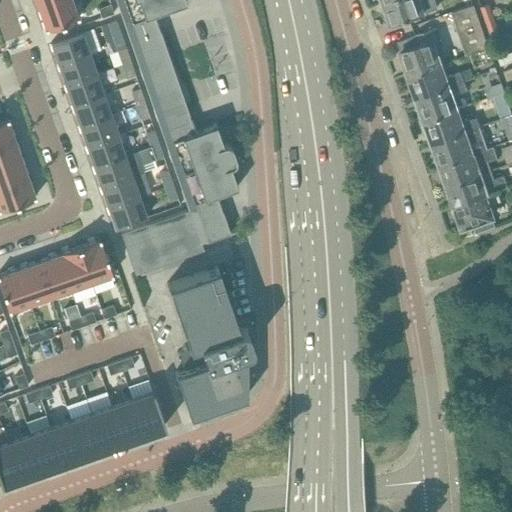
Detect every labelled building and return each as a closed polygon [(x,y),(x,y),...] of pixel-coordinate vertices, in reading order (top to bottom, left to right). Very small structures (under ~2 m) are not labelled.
[(71,0),(53,0),(37,6),(45,29),(61,24),(78,18),(71,0)] [(115,0),(144,82),(174,72),(154,14),(186,2),(185,0),(115,0)] [(384,0),(383,0),(392,24),(422,13),(438,8),(435,0),(384,0)] [(105,5),(98,8),(101,17),(109,15),(113,13),(110,4),(105,5)] [(452,12),(467,54),(488,47),(474,4),(452,12)] [(481,6),(485,18),(493,15),(489,4),(481,6)] [(485,18),(489,30),(497,27),(493,15),(485,18)] [(116,20),(107,23),(112,37),(121,34),(116,20)] [(82,32),(50,43),(58,64),(89,53),(100,49),(93,28),(82,32)] [(398,42),(409,74),(440,63),(437,55),(442,53),(433,28),(416,34),(416,35),(398,42)] [(117,51),(122,64),(130,61),(125,48),(117,51)] [(501,65),(511,61),(511,52),(499,57),(501,65)] [(89,53),(58,64),(64,84),(96,73),(89,53)] [(130,61),(122,64),(126,78),(135,75),(130,61)] [(440,63),(409,74),(417,97),(464,80),(474,77),(471,68),(445,77),(440,63)] [(194,130),(174,72),(144,82),(188,209),(120,233),(134,274),(203,250),(201,242),(229,233),(216,194),(237,186),(230,166),(231,165),(232,165),(234,163),(234,162),(235,161),(235,160),(235,159),(235,158),(234,157),(231,148),(231,147),(230,146),(229,145),(228,144),(226,144),(225,143),(224,143),(223,144),(215,123),(194,130)] [(96,73),(64,84),(72,105),(103,94),(96,73)] [(504,92),(498,73),(487,77),(494,95),(504,92)] [(417,97),(425,119),(456,109),(451,95),(467,90),(464,80),(417,97)] [(131,91),(136,105),(144,102),(139,88),(131,91)] [(103,94),(72,105),(79,125),(110,114),(103,94)] [(144,102),(136,105),(141,119),(149,116),(144,102)] [(461,122),(456,109),(425,119),(433,142),(479,126),(476,117),(461,122)] [(110,114),(79,125),(86,145),(117,135),(110,114)] [(7,118),(0,120),(0,143),(14,138),(7,118)] [(433,142),(440,164),(472,153),(467,140),(483,135),(479,126),(433,142)] [(158,143),(154,130),(145,132),(150,146),(158,143)] [(117,135),(86,145),(93,166),(124,155),(117,135)] [(14,138),(0,143),(0,164),(21,157),(14,138)] [(158,143),(150,146),(155,160),(163,157),(158,143)] [(493,146),(472,153),(440,164),(448,185),(480,174),(477,165),(497,158),(493,146)] [(124,155),(93,166),(100,186),(131,175),(142,172),(135,151),(124,155)] [(21,157),(0,164),(0,186),(28,177),(21,157)] [(160,173),(164,186),(172,184),(168,170),(160,173)] [(448,185),(455,205),(497,190),(507,187),(503,176),(483,183),(480,174),(448,185)] [(131,175),(100,186),(107,206),(138,195),(131,175)] [(28,177),(0,186),(0,209),(35,197),(28,177)] [(172,184),(164,186),(169,200),(177,197),(172,184)] [(500,200),(497,190),(455,205),(462,226),(473,222),(476,231),(493,225),(490,216),(493,216),(489,204),(500,200)] [(138,195),(107,206),(114,228),(146,217),(138,195)] [(94,239),(77,245),(90,282),(112,275),(108,263),(107,259),(105,254),(100,239),(96,240),(95,239),(94,239)] [(61,252),(57,253),(70,289),(90,282),(77,245),(60,251),(61,252)] [(57,253),(37,261),(49,297),(70,289),(57,253)] [(37,261),(16,268),(29,304),(49,297),(37,261)] [(217,266),(214,267),(166,284),(188,348),(199,344),(205,362),(174,372),(189,416),(246,396),(246,351),(247,350),(248,349),(249,349),(250,348),(250,346),(250,345),(251,344),(251,343),(250,341),(247,332),(247,331),(246,330),(245,329),(244,328),(243,328),(240,327),(239,327),(238,328),(217,266)] [(16,268),(0,273),(0,287),(8,311),(10,310),(29,304),(16,268)] [(112,305),(100,309),(103,318),(116,314),(112,305)] [(92,312),(80,316),(83,325),(95,321),(92,312)] [(80,316),(67,320),(71,330),(83,325),(80,316)] [(51,326),(39,330),(42,340),(54,335),(51,326)] [(8,329),(0,331),(0,335),(3,345),(12,341),(8,329)] [(39,330),(27,335),(30,344),(42,340),(39,330)] [(12,341),(3,345),(7,357),(17,354),(12,341)] [(130,356),(118,360),(121,370),(134,366),(130,356)] [(511,372),(511,357),(493,364),(498,377),(511,372)] [(118,360),(106,365),(109,374),(121,370),(118,360)] [(90,370),(77,375),(81,384),(93,380),(90,370)] [(24,373),(14,376),(19,389),(28,385),(24,373)] [(77,375),(65,379),(68,388),(81,384),(77,375)] [(148,378),(127,386),(131,397),(143,433),(163,426),(165,425),(152,389),(148,378)] [(49,385),(37,389),(40,398),(52,394),(49,385)] [(36,389),(24,393),(28,403),(40,398),(37,389),(36,389)] [(106,391),(86,399),(103,447),(123,440),(110,404),(106,391)] [(131,397),(110,404),(123,440),(143,433),(131,397)] [(86,399),(65,406),(70,418),(82,454),(103,447),(86,399)] [(45,414),(25,422),(29,432),(41,468),(62,461),(49,425),(45,414)] [(70,418),(49,425),(62,461),(82,454),(70,418)] [(2,426),(0,426),(0,482),(21,475),(9,440),(2,426)] [(29,432),(9,440),(21,475),(41,468),(29,432)]
